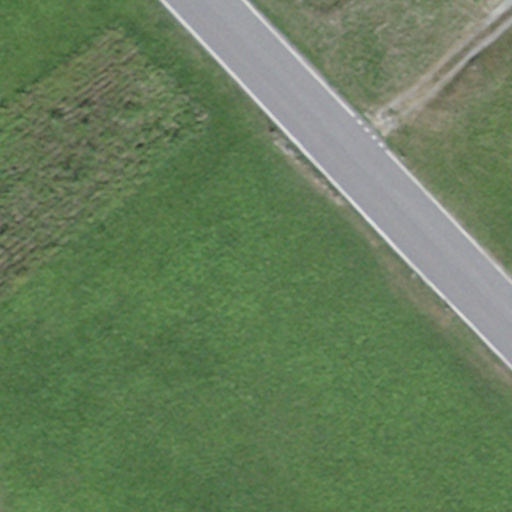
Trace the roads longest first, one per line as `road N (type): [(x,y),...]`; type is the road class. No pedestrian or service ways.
road 1 (tertiary): [(511,327),(193,0)]
road 2 (track): [(351,162),(511,17)]
